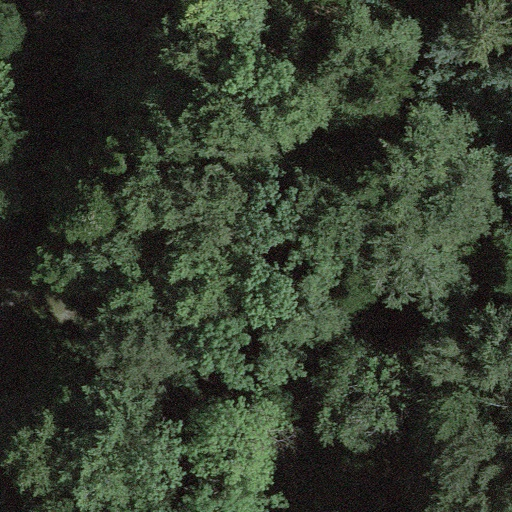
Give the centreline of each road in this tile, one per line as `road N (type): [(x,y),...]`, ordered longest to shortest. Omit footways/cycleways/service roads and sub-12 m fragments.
road 1 (track): [(0,283),(150,314),(288,367),(361,424),(395,467)]
road 2 (track): [(61,0),(0,271)]
road 3 (track): [(511,457),(395,467),(311,511)]
